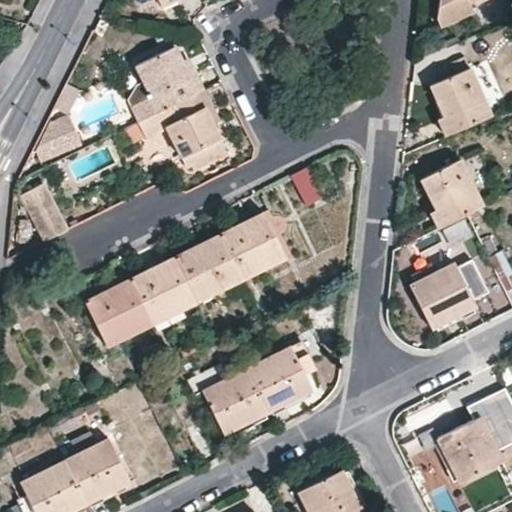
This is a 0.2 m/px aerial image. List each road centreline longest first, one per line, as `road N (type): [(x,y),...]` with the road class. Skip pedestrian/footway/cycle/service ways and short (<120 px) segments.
road 1 (residential): [(390,110),(356,413)]
road 2 (residential): [(356,413),(155,511)]
road 3 (residential): [(277,157),(85,254)]
road 4 (residential): [(277,157),(231,42),(241,16),(269,0)]
road 5 (residential): [(511,332),(356,413)]
road 6 (residential): [(0,124),(66,0)]
road 7 (residential): [(390,110),(277,157)]
